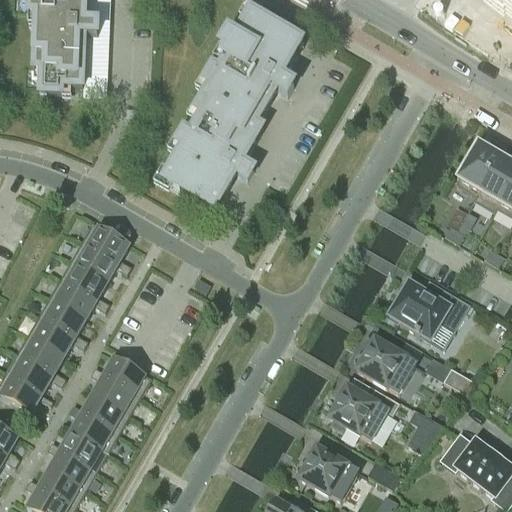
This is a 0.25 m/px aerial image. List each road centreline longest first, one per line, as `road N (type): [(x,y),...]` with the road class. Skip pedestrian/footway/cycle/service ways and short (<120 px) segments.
road 1 (residential): [(290,317),(444,56)]
road 2 (residential): [(207,268),(317,69)]
road 3 (residential): [(178,511),(290,317)]
road 4 (residential): [(82,193),(112,140),(119,0)]
road 5 (residential): [(82,193),(207,268)]
